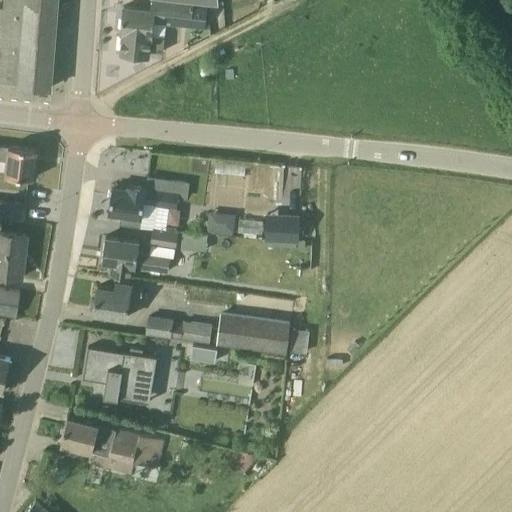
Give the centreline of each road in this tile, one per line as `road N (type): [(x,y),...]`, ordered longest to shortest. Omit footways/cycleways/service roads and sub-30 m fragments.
road 1 (tertiary): [(511,170),(78,124)]
road 2 (unclassified): [(1,511),(53,292),(78,124)]
road 3 (track): [(78,124),(298,0)]
road 4 (unclassified): [(78,124),(88,0)]
